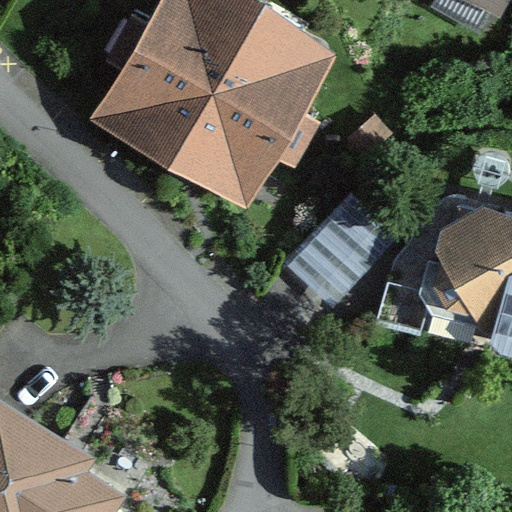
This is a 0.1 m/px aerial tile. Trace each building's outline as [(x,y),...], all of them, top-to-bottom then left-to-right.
[(291,104),(324,46),(241,0),(140,0),(78,111),(236,199),(265,149),(282,158),(308,113),(291,104)] [(464,0),(489,14),(497,0),(464,0)] [(363,156),(392,130),(373,109),(344,135),(363,156)] [(328,290),(391,219),(347,180),(283,250),(328,290)] [(511,205),(508,209),(466,195),(426,218),(419,239),(469,318),(511,330),(511,205)] [(103,511),(119,488),(80,465),(91,449),(0,392),(0,511),(103,511)]
